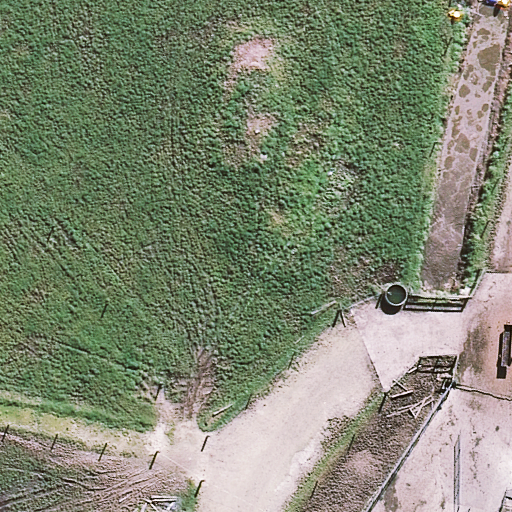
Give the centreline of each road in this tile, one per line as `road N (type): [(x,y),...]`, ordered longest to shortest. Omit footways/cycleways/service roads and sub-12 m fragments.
road 1 (track): [(462,376),(375,376),(228,439),(190,511)]
road 2 (track): [(511,119),(462,376)]
